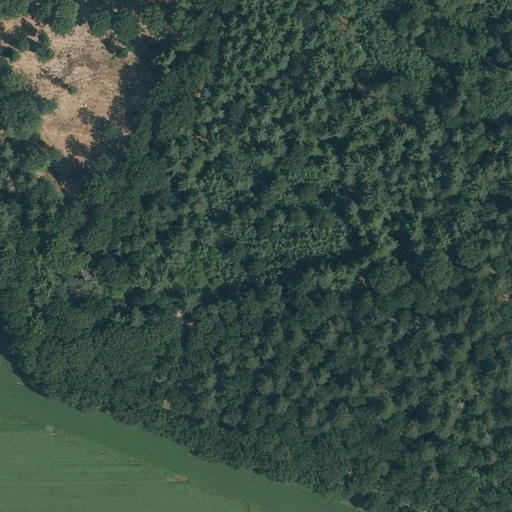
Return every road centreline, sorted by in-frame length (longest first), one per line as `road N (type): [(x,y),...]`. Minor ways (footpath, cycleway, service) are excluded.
road 1 (track): [(0,76),(38,147),(82,270),(38,366),(320,476)]
road 2 (track): [(38,366),(511,249)]
road 3 (track): [(82,270),(216,0)]
